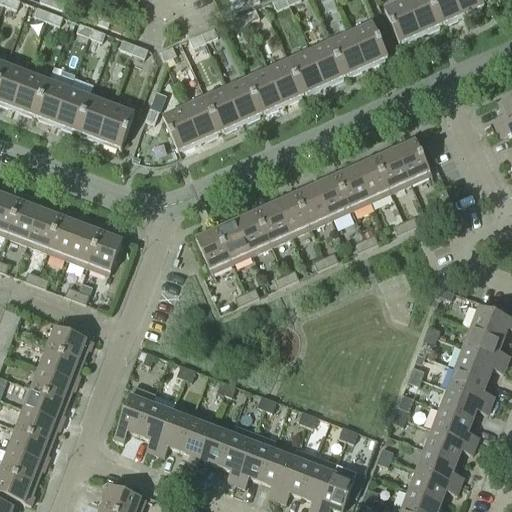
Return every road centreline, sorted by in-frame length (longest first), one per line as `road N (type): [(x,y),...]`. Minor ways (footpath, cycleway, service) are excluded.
road 1 (residential): [(154,209),(447,84)]
road 2 (residential): [(85,456),(164,243),(154,209)]
road 3 (residential): [(0,156),(154,209)]
road 4 (residential): [(447,84),(511,230)]
road 5 (residential): [(231,511),(85,456)]
